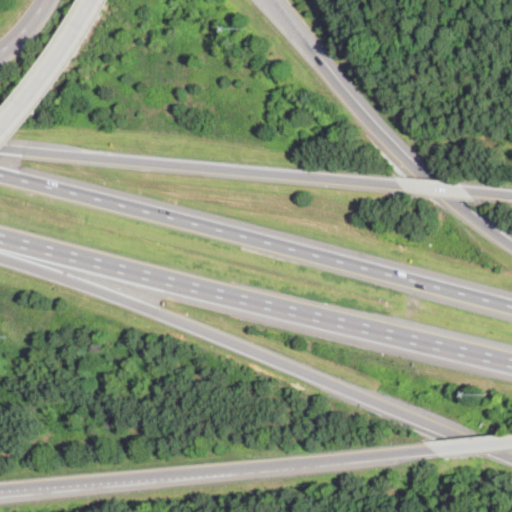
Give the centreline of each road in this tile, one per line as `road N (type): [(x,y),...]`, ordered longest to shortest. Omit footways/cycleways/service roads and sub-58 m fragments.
road 1 (motorway): [(0,254),(511,456)]
road 2 (motorway): [(511,304),(0,173)]
road 3 (motorway): [(0,240),(511,364)]
road 4 (motorway): [(395,184),(0,146)]
road 5 (motorway): [(77,480),(433,447)]
road 6 (motorway): [(511,245),(410,163),(320,63)]
road 7 (motorway): [(0,134),(98,0)]
